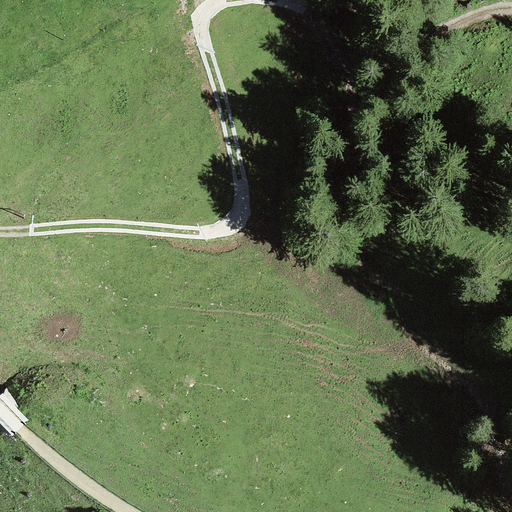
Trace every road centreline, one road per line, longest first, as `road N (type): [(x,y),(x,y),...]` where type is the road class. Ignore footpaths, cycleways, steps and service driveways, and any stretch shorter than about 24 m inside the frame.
road 1 (track): [(200,11),(242,191),(237,219),(198,233),(110,225),(0,230)]
road 2 (track): [(292,0),(343,53),(382,59),(492,9),(511,8)]
road 3 (track): [(19,428),(127,511)]
